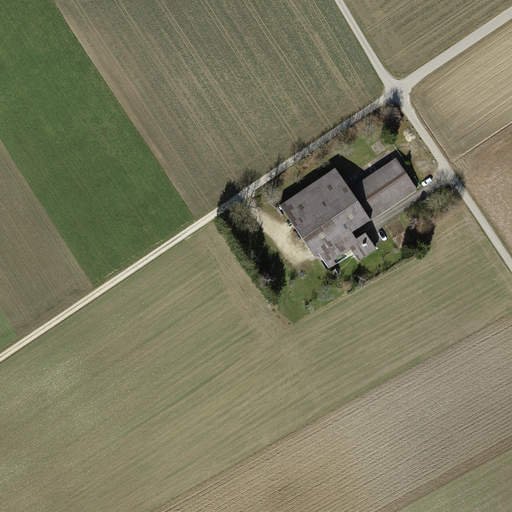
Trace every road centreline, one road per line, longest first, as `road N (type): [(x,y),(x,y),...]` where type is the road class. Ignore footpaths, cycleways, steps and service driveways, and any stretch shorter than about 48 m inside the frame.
road 1 (track): [(511,12),(0,358)]
road 2 (track): [(339,0),(511,264)]
